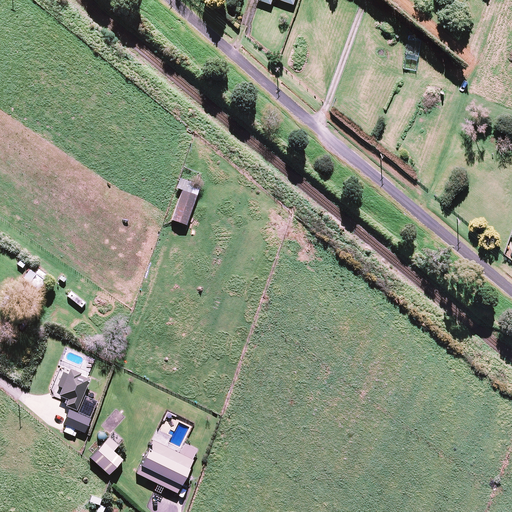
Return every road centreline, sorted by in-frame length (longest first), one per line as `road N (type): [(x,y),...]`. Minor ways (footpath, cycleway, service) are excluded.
road 1 (residential): [(171,0),(511,289)]
road 2 (track): [(321,131),(368,0)]
